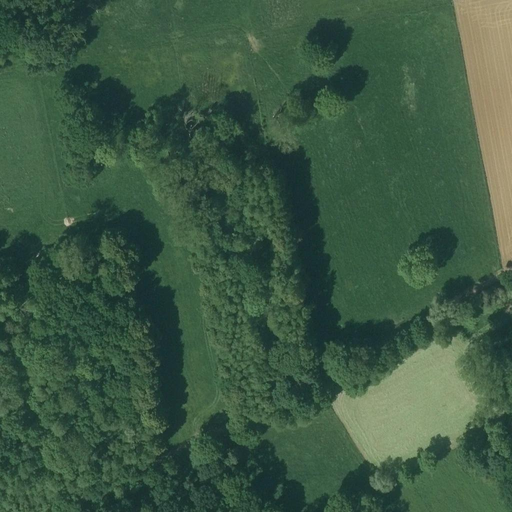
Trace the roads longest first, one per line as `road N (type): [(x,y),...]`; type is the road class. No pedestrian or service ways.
road 1 (track): [(56,511),(208,424),(511,269)]
road 2 (track): [(0,83),(236,40)]
